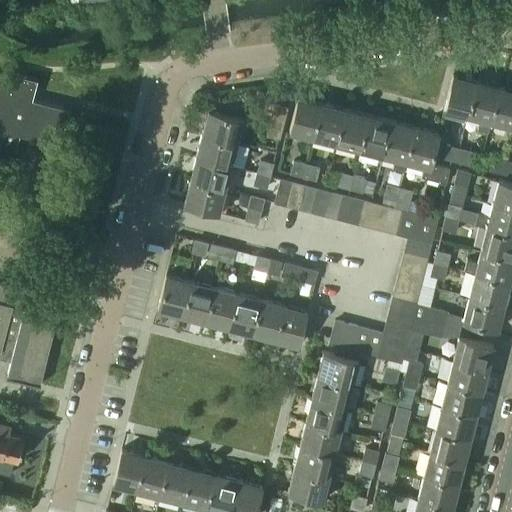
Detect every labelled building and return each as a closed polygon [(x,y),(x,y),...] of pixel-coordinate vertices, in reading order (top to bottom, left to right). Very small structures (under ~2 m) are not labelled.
[(0,158),(12,162),(18,135),(46,141),(48,134),(61,137),(68,109),(31,99),(34,88),(36,79),(0,70),(0,158)] [(467,115),(476,80),(452,74),(443,109),(467,115)] [(488,131),(490,121),(499,86),(476,80),(467,115),(481,118),(478,129),(488,131)] [(490,121),(511,126),(511,89),(499,86),(490,121)] [(298,96),(289,131),(312,137),(321,102),(298,96)] [(321,102),(312,137),(336,143),(344,108),(321,102)] [(266,135),(278,138),(287,106),(274,103),(266,135)] [(344,108),(336,143),(359,149),(368,114),(344,108)] [(201,133),(236,142),(242,118),(207,109),(201,133)] [(368,114),(359,149),(382,155),(391,120),(368,114)] [(391,120),(382,155),(395,158),(393,168),(403,170),(405,161),(414,126),(391,120)] [(414,126),(405,161),(423,165),(420,176),(445,182),(449,167),(430,162),(438,132),(414,126)] [(195,156),(230,165),(236,142),(201,133),(195,156)] [(443,157),(456,160),(459,148),(446,145),(443,157)] [(456,160),(468,163),(471,151),(459,148),(456,160)] [(189,179),(224,188),(230,165),(195,156),(189,179)] [(489,169),(501,172),(504,160),(492,156),(489,169)] [(256,172),(269,175),(272,163),(260,159),(256,172)] [(290,173),(302,176),(306,163),(293,160),(290,173)] [(501,172),(511,174),(511,161),(504,160),(501,172)] [(302,176),(315,179),(318,166),(306,163),(302,176)] [(454,181),(466,185),(469,172),(457,169),(454,181)] [(253,184),(266,187),(269,175),(256,172),(253,184)] [(337,185),(349,188),(352,175),(340,172),(337,185)] [(349,188),(361,191),(364,178),(352,175),(349,188)] [(280,178),(274,202),(286,205),(292,182),(280,178)] [(183,203),(218,212),(224,188),(189,179),(183,203)] [(491,203),(511,208),(511,182),(497,179),(491,203)] [(292,182),(286,205),(299,208),(305,185),(292,182)] [(386,184),(383,196),(395,200),(399,187),(386,184)] [(305,185),(299,208),(311,211),(317,188),(305,185)] [(395,200),(393,207),(401,209),(406,211),(411,190),(399,187),(395,200)] [(317,188),(311,211),(323,214),(329,191),(317,188)] [(329,191),(323,214),(335,217),(341,194),(329,191)] [(341,194),(335,217),(347,220),(353,197),(341,194)] [(248,207),(260,210),(263,198),(251,195),(248,207)] [(353,197),(347,220),(359,223),(365,200),(353,197)] [(365,200),(359,223),(371,226),(377,203),(365,200)] [(377,203),(371,226),(383,229),(389,206),(377,203)] [(485,226),(511,232),(511,208),(491,203),(488,215),(477,212),(474,223),(485,226)] [(445,216),(458,219),(461,207),(448,204),(445,216)] [(389,206),(383,229),(395,233),(401,209),(393,207),(389,206)] [(245,219),(257,222),(260,210),(248,207),(245,219)] [(401,209),(395,233),(407,236),(407,235),(430,241),(436,218),(406,211),(401,209)] [(442,228),(454,231),(458,219),(445,216),(442,228)] [(480,249),(511,257),(511,232),(485,226),(480,249)] [(407,236),(404,247),(427,253),(430,241),(407,235),(407,236)] [(191,252),(204,255),(207,242),(195,239),(191,252)] [(207,256),(219,259),(223,246),(211,243),(207,256)] [(219,259),(232,262),(235,249),(223,246),(219,259)] [(404,247),(401,259),(424,265),(427,253),(404,247)] [(474,273),(508,281),(511,267),(511,257),(480,249),(477,261),(466,259),(463,270),(474,273)] [(433,262),(446,266),(449,253),(436,250),(433,262)] [(253,267),(266,271),(269,258),(257,255),(253,267)] [(266,271),(278,274),(281,261),(269,258),(266,271)] [(401,259),(398,271),(421,277),(424,265),(401,259)] [(281,274),(313,283),(316,270),(284,262),(281,274)] [(430,275),(443,278),(446,266),(433,262),(430,275)] [(398,271),(395,284),(418,289),(421,277),(398,271)] [(157,308),(180,314),(189,279),(165,273),(157,308)] [(468,296),(502,305),(508,281),(474,273),(468,296)] [(180,314),(204,320),(212,285),(189,279),(180,314)] [(6,376),(39,384),(62,293),(29,284),(27,290),(0,282),(0,357),(10,360),(6,376)] [(395,284),(392,296),(415,301),(418,289),(395,284)] [(204,320),(227,326),(236,291),(212,285),(204,320)] [(227,326),(250,332),(259,297),(236,291),(227,326)] [(392,296),(389,308),(412,313),(415,303),(415,301),(392,296)] [(462,320),(496,329),(502,305),(468,296),(462,320)] [(250,332),(273,338),(282,303),(259,297),(250,332)] [(273,338),(297,344),(306,309),(282,303),(273,338)] [(412,313),(411,315),(443,323),(447,311),(415,303),(412,313)] [(389,308),(386,320),(409,325),(411,315),(412,313),(389,308)] [(409,325),(408,327),(440,336),(443,323),(411,315),(409,325)] [(334,320),(328,343),(336,345),(340,346),(346,323),(334,320)] [(382,332),(376,355),(400,361),(408,327),(409,325),(386,320),(383,332),(382,332)] [(346,323),(340,346),(352,349),(358,326),(346,323)] [(358,326),(352,349),(359,351),(364,352),(370,329),(358,326)] [(370,329),(364,352),(376,355),(382,332),(370,329)] [(452,359),(486,368),(493,344),(458,335),(452,359)] [(322,350),(316,374),(351,383),(359,351),(352,349),(340,346),(336,345),(334,353),(322,350)] [(405,372),(418,375),(421,363),(408,359),(405,372)] [(446,382),(481,391),(486,368),(452,359),(446,382)] [(382,379),(395,382),(398,370),(385,366),(382,379)] [(402,384),(415,387),(418,375),(405,372),(402,384)] [(316,374),(310,397),(345,406),(351,383),(316,374)] [(440,405),(475,414),(481,391),(446,382),(440,405)] [(310,397),(305,420),(339,429),(345,406),(310,397)] [(373,413),(386,416),(389,404),(376,401),(373,413)] [(434,429),(469,438),(475,414),(440,405),(434,429)] [(393,418),(406,421),(409,409),(397,406),(393,418)] [(370,426),(383,429),(386,416),(373,413),(370,426)] [(390,431),(403,434),(406,421),(393,418),(390,431)] [(305,420),(299,444),(333,453),(339,429),(305,420)] [(0,455),(17,459),(23,437),(8,434),(10,426),(0,424),(0,455)] [(428,452),(463,461),(469,438),(434,429),(428,452)] [(296,455),(293,467),(328,476),(333,453),(299,444),(298,445),(296,445),(294,455),(296,455)] [(361,460),(374,463),(377,451),(365,447),(361,460)] [(112,483),(136,489),(145,455),(121,449),(112,483)] [(422,475),(457,484),(463,461),(428,452),(422,475)] [(382,465),(394,468),(397,456),(385,453),(382,465)] [(136,489),(159,495),(168,461),(145,455),(136,489)] [(358,472),(371,475),(374,463),(361,460),(358,472)] [(159,495),(182,501),(191,466),(168,461),(159,495)] [(379,477),(391,480),(394,468),(382,465),(379,477)] [(182,501),(205,507),(214,472),(191,466),(182,501)] [(287,491),(321,500),(328,476),(293,467),(287,491)] [(205,507),(225,511),(229,511),(238,478),(214,472),(205,507)] [(416,498),(451,507),(457,484),(422,475),(416,498)] [(229,511),(254,511),(261,484),(238,478),(229,511)] [(349,507),(362,510),(365,498),(353,494),(349,507)] [(412,511),(449,511),(451,507),(416,498),(412,511)] [(369,511),(382,511),(385,503),(373,500),(369,511)]
